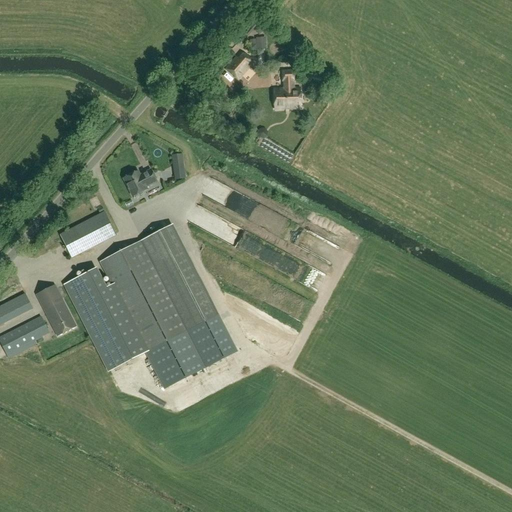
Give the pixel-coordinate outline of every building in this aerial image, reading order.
[(258,30),(262,34),(272,24),(268,20),(258,30)] [(243,50),(225,69),(238,82),(256,62),(243,50)] [(295,89),(294,70),(282,70),(282,84),(284,83),(284,89),(274,89),(274,109),(301,109),(301,89),(295,89)] [(179,154),(180,180),(187,179),(186,153),(179,154)] [(141,177),(138,171),(125,178),(134,196),(148,189),(147,187),(158,182),(152,170),(143,174),(144,175),(141,177)] [(219,191),(216,199),(226,203),(229,195),(219,191)] [(117,234),(106,212),(61,235),(72,257),(117,234)] [(171,226),(143,241),(101,262),(112,284),(105,288),(95,269),(65,285),(110,371),(147,352),(189,331),(217,316),(171,226)] [(77,328),(56,285),(37,294),(58,337),(77,328)] [(28,293),(0,306),(0,320),(2,324),(35,308),(28,293)] [(36,342),(50,334),(42,318),(0,338),(0,341),(9,359),(37,345),(36,342)] [(191,357),(194,366),(213,357),(209,349),(191,357)]
